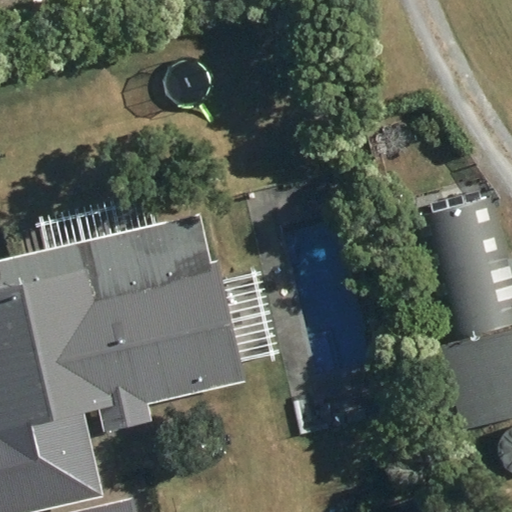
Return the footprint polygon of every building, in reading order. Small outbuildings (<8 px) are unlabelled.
[(407,218),(439,342),(511,322),(511,253),(507,255),(492,196),(407,218)] [(0,489),(38,481),(41,494),(0,503),(0,511),(73,511),(68,487),(111,477),(99,427),(145,417),(140,396),(180,387),(156,281),(147,283),(136,234),(0,265),(0,489)] [(511,342),(500,345),(504,364),(511,361),(511,342)] [(511,427),(505,402),(465,413),(473,443),(511,432),(511,427)] [(417,496),(420,511),(464,511),(457,485),(417,496)]
